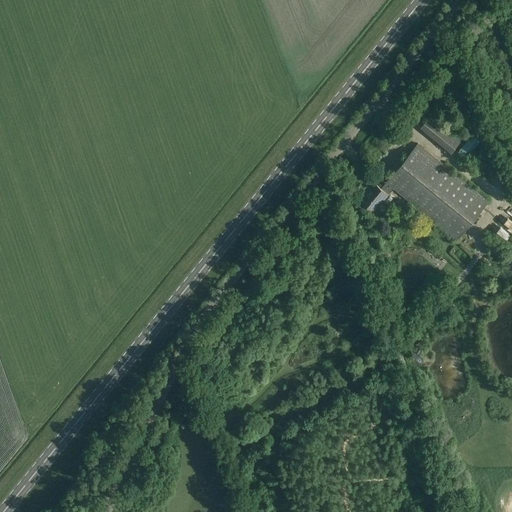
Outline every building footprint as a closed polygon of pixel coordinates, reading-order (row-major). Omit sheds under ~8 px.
[(433,110),(419,127),(451,153),(465,135),(433,110)] [(465,159),(481,140),(472,133),(457,152),(465,159)] [(456,240),(488,201),(418,143),(386,182),(381,188),(374,183),(360,200),(374,211),(387,194),(388,195),(393,188),(456,240)] [(379,206),(384,213),(390,209),(385,202),(379,206)] [(503,235),(509,229),(502,222),(496,228),(503,235)]
